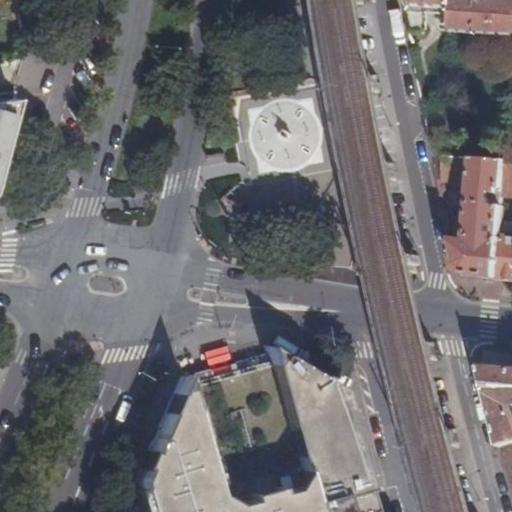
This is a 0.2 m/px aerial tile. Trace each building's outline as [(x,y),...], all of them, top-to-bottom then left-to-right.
[(453,9),(453,0),(409,0),(409,7),(426,7),(453,9)] [(451,34),(475,35),(478,0),(453,0),(453,9),(451,34)] [(511,0),(478,0),(475,35),(511,37),(511,0)] [(405,6),(410,33),(425,34),(426,7),(409,7),(405,6)] [(0,145),(15,93),(0,95),(0,145)] [(423,108),(439,180),(444,181),(444,157),(443,157),(446,109),(423,108)] [(507,161),(499,280),(511,280),(511,224),(511,205),(511,155),(511,162),(508,162),(507,161)] [(456,270),(465,277),(499,280),(507,161),(471,159),(444,157),(444,181),(439,180),(442,198),(446,199),(447,192),(451,192),(452,189),(457,189),(458,182),(472,183),(469,234),(449,232),(456,270)] [(374,511),(375,511),(344,389),(273,347),(269,347),(271,352),(187,378),(186,375),(140,480),(142,484),(152,480),(176,491),(172,503),(148,510),(149,511),(374,511)] [(511,370),(482,368),(504,449),(511,446),(511,370)]
